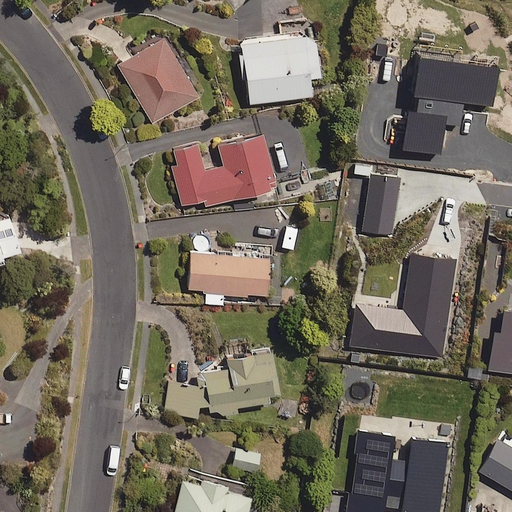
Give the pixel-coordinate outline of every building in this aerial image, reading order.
[(319,78),(315,36),(240,44),(246,104),(311,98),(309,79),(319,78)] [(197,97),(163,40),(119,66),(152,123),(197,97)] [(267,184),(273,183),(262,137),(219,147),(223,167),(204,171),(198,144),(174,150),(177,166),(172,167),(180,204),(204,198),(206,207),(269,193),(267,184)] [(0,266),(4,265),(2,258),(18,254),(8,217),(0,219),(0,266)] [(270,246),(246,244),(245,257),(190,253),(188,289),(206,290),(205,304),(222,305),(223,294),(267,297),(270,246)] [(511,286),(509,286),(507,297),(494,295),(484,364),(511,368),(511,286)] [(163,411),(196,418),(199,405),(208,408),(209,411),(218,409),(220,417),(237,413),(237,411),(270,403),(269,398),(279,396),(268,348),(227,357),(229,368),(201,374),(204,388),(171,380),(163,411)] [(388,427),(353,424),(343,511),(378,511),(380,501),(397,503),(396,511),(437,511),(445,436),(405,432),(403,455),(385,453),(388,427)] [(511,442),(494,433),(475,465),(511,486),(511,442)] [(259,448),(235,443),(231,462),(255,467),(259,448)] [(248,498),(250,485),(224,481),(225,472),(199,467),(197,475),(180,472),(172,511),(255,511),(258,500),(248,498)]
